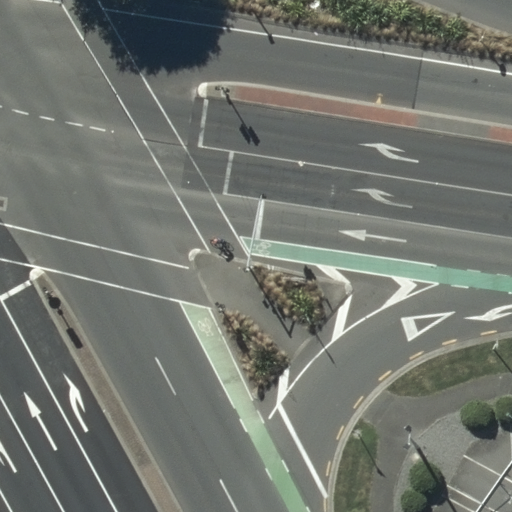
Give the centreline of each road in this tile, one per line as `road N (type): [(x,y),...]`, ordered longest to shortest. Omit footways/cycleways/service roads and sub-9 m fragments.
road 1 (primary): [(0,97),(207,51),(511,101)]
road 2 (primary): [(511,218),(0,126)]
road 3 (trunk): [(0,212),(171,511)]
road 4 (primary): [(511,290),(398,328),(352,361),(318,403),(283,511)]
